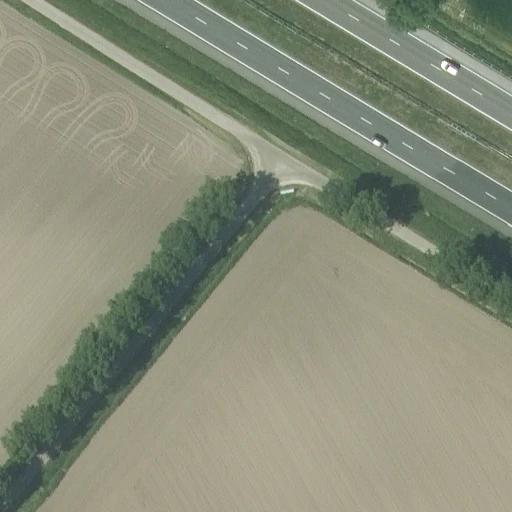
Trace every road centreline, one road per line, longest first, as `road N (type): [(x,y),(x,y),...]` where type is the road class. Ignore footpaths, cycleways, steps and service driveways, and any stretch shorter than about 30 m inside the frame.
road 1 (unclassified): [(0,496),(283,159)]
road 2 (motorway): [(162,0),(511,210)]
road 3 (unclassified): [(25,0),(283,159)]
road 4 (unclassified): [(511,304),(283,159)]
road 5 (motorway): [(511,112),(326,0)]
